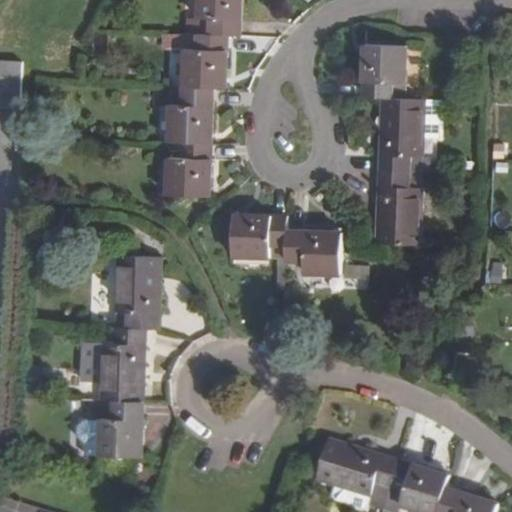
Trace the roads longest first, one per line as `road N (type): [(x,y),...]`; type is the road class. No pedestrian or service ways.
road 1 (residential): [(511,463),(464,425),(389,387),(305,371),(224,389)]
road 2 (residential): [(385,0),(335,13),(297,50),(292,137)]
